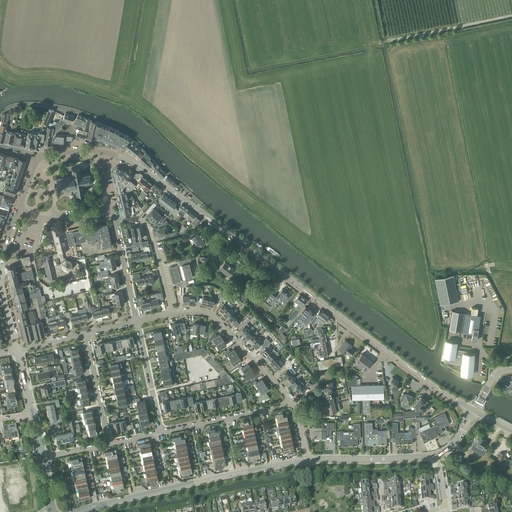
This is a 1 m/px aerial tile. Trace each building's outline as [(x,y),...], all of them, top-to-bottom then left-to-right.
[(51,123),(49,123),(53,111),(48,109),(46,116),(44,115),(43,118),(45,119),(43,124),(47,125),(50,126),(51,123)] [(8,122),(9,113),(7,113),(2,114),(1,121),(1,125),(0,126),(0,141),(1,141),(1,142),(3,142),(7,122),(8,122)] [(61,126),(63,128),(64,124),(69,125),(72,122),(74,116),(65,113),(64,116),(62,115),(58,123),(59,123),(62,125),(61,126)] [(91,123),(91,120),(78,114),(78,115),(71,125),(73,129),(76,127),(74,136),(76,136),(85,139),(87,131),(84,130),(84,128),(89,130),(91,123)] [(100,138),(103,124),(99,122),(91,120),(91,123),(89,130),(87,137),(95,139),(98,140),(99,137),(100,138)] [(58,123),(56,123),(53,121),(52,125),(54,126),(53,128),(51,134),(53,136),(53,137),(53,143),(54,143),(64,143),(64,140),(72,141),(74,136),(76,127),(73,129),(71,125),(64,129),(63,128),(61,126),(62,125),(59,123),(58,123)] [(12,144),(15,127),(16,125),(12,124),(12,126),(10,132),(6,131),(4,142),(12,144)] [(123,147),(130,138),(117,130),(107,126),(103,124),(100,138),(99,137),(98,140),(108,144),(117,148),(119,145),(123,148),(123,147)] [(51,134),(53,128),(47,127),(45,134),(43,134),(43,140),(42,144),(50,145),(50,144),(54,144),(54,143),(53,143),(53,137),(53,136),(51,134)] [(25,147),(28,133),(25,132),(25,131),(21,130),(20,133),(15,132),(12,144),(25,147)] [(43,140),(43,134),(41,134),(42,133),(37,132),(37,134),(28,133),(25,147),(25,146),(39,149),(40,140),(43,140)] [(142,148),(140,150),(131,143),(134,141),(131,139),(130,138),(123,147),(135,157),(138,159),(145,152),(142,148)] [(138,159),(142,163),(149,155),(145,152),(138,159)] [(9,170),(13,157),(7,155),(6,160),(3,169),(6,169),(9,170)] [(154,162),(149,155),(142,163),(149,168),(151,166),(154,162)] [(14,172),(18,158),(13,157),(9,170),(11,165),(13,166),(11,171),(14,172)] [(17,187),(25,161),(19,158),(18,158),(14,172),(13,174),(12,174),(12,175),(11,177),(7,176),(5,182),(5,183),(17,187)] [(155,162),(151,166),(159,173),(159,174),(159,175),(161,178),(166,173),(155,162)] [(79,168),(80,167),(79,166),(79,167),(72,168),(71,168),(72,169),(72,172),(69,172),(69,175),(67,176),(67,175),(66,175),(66,176),(63,176),(63,175),(63,176),(60,177),(60,176),(59,176),(60,177),(56,178),(55,177),(55,178),(55,179),(54,179),(54,180),(55,180),(55,181),(54,181),(55,188),(56,187),(56,190),(56,191),(57,191),(59,190),(59,191),(60,191),(59,190),(62,190),(62,191),(62,190),(65,189),(65,190),(66,190),(66,189),(68,189),(69,190),(69,189),(72,188),(72,189),(73,192),(76,192),(76,193),(76,194),(77,193),(83,192),(84,192),(85,192),(84,191),(83,189),(84,188),(86,187),(86,185),(87,185),(87,183),(88,182),(88,183),(88,182),(91,182),(92,182),(92,181),(93,179),(94,179),(94,178),(93,178),(93,175),(94,175),(93,174),(92,175),(90,173),(90,172),(89,173),(87,174),(87,173),(86,173),(86,174),(84,175),(84,174),(83,174),(83,175),(81,175),(80,171),(81,171),(81,170),(80,170),(79,168)] [(125,170),(125,169),(116,166),(111,171),(114,184),(115,184),(117,192),(123,191),(123,186),(129,179),(132,176),(125,170)] [(130,189),(141,175),(140,174),(136,174),(134,177),(132,175),(132,176),(129,179),(123,186),(123,191),(130,189)] [(147,180),(142,176),(141,175),(130,189),(132,189),(134,186),(136,188),(139,185),(141,186),(147,180)] [(174,188),(177,184),(167,176),(163,180),(174,188)] [(146,192),(152,184),(147,180),(141,186),(144,189),(139,195),(143,199),(147,193),(146,192)] [(16,188),(17,187),(5,183),(5,182),(4,186),(4,187),(5,187),(4,189),(4,191),(14,195),(14,194),(15,193),(15,192),(16,190),(16,189),(17,188),(16,188)] [(160,193),(162,190),(154,184),(151,189),(149,191),(153,193),(154,191),(157,193),(154,196),(158,199),(161,195),(160,193)] [(118,200),(131,197),(130,189),(123,191),(117,192),(116,192),(118,200)] [(163,204),(168,197),(164,193),(158,200),(163,204)] [(0,216),(5,218),(8,211),(7,210),(8,206),(9,206),(13,198),(3,195),(0,194),(0,216)] [(138,204),(138,203),(132,197),(131,197),(118,200),(119,208),(138,204)] [(167,207),(173,200),(168,197),(163,204),(167,207)] [(171,211),(175,207),(177,204),(173,200),(167,207),(171,211)] [(150,221),(158,212),(153,208),(156,205),(154,203),(149,207),(147,210),(149,212),(146,215),(148,217),(148,218),(150,221)] [(137,212),(140,209),(138,204),(119,208),(121,216),(131,213),(137,212)] [(183,217),(189,209),(182,204),(178,209),(175,207),(171,211),(170,213),(175,216),(177,212),(183,217)] [(193,222),(196,217),(195,216),(196,215),(189,209),(183,217),(184,218),(185,217),(187,218),(188,218),(193,222)] [(161,223),(167,216),(165,213),(162,216),(158,212),(150,221),(152,223),(153,222),(155,224),(158,221),(161,223)] [(196,217),(193,222),(191,223),(196,227),(201,220),(196,217)] [(98,249),(112,245),(107,223),(93,227),(93,226),(98,249)] [(157,231),(155,231),(156,235),(158,235),(158,236),(164,234),(165,238),(170,236),(169,232),(168,233),(166,226),(165,227),(164,223),(158,225),(159,228),(156,229),(157,231)] [(89,226),(89,225),(85,226),(85,227),(86,226),(86,228),(80,229),(79,228),(80,228),(80,227),(75,228),(75,229),(75,230),(72,231),(75,243),(80,242),(83,252),(98,249),(93,226),(90,227),(89,226)] [(134,245),(130,227),(130,226),(124,227),(126,237),(130,236),(131,242),(125,243),(126,247),(132,246),(134,245)] [(140,246),(139,241),(135,242),(134,237),(138,236),(136,227),(136,226),(130,227),(134,245),(136,245),(136,247),(140,246)] [(144,236),(144,235),(142,226),(136,227),(138,236),(139,241),(140,246),(149,245),(148,241),(142,242),(140,237),(144,236)] [(182,234),(187,228),(183,226),(178,231),(182,234)] [(63,233),(59,234),(57,227),(52,229),(55,240),(53,240),(54,243),(55,242),(58,253),(52,254),(42,256),(47,279),(57,277),(56,274),(62,269),(68,272),(73,267),(71,260),(65,258),(63,258),(62,251),(67,250),(65,240),(66,240),(65,237),(64,238),(63,233)] [(75,243),(72,231),(71,231),(71,230),(70,230),(69,231),(68,231),(67,231),(67,232),(66,232),(65,232),(68,245),(75,243)] [(205,241),(198,232),(191,237),(197,246),(198,246),(200,249),(203,246),(203,245),(206,243),(206,242),(205,241)] [(151,254),(150,252),(149,246),(143,247),(144,252),(139,253),(141,260),(149,258),(148,255),(151,254)] [(132,262),(141,260),(139,253),(131,254),(131,253),(128,253),(129,256),(131,256),(132,262)] [(114,255),(104,257),(104,254),(97,256),(98,259),(103,258),(104,261),(99,262),(100,265),(115,261),(114,255)] [(23,265),(31,263),(29,255),(21,257),(23,265)] [(179,261),(180,265),(169,268),(173,283),(177,282),(178,286),(187,287),(186,286),(185,280),(190,279),(189,277),(193,276),(192,273),(194,273),(190,258),(179,261)] [(108,273),(107,269),(116,267),(115,261),(100,265),(100,268),(105,267),(106,270),(101,271),(102,274),(108,273)] [(229,276),(235,268),(225,261),(219,268),(229,276)] [(20,272),(19,265),(14,267),(13,265),(7,267),(9,275),(20,272)] [(9,275),(11,284),(30,280),(34,279),(32,269),(20,272),(9,275)] [(106,282),(119,279),(118,273),(110,275),(109,276),(108,273),(102,274),(102,277),(108,276),(108,279),(105,280),(106,282)] [(144,277),(140,277),(139,273),(133,274),(134,280),(136,280),(138,286),(146,284),(144,277)] [(153,276),(155,275),(155,273),(152,273),(153,275),(144,277),(146,284),(154,282),(153,276)] [(230,285),(236,277),(233,275),(227,282),(230,285)] [(440,305),(458,301),(453,275),(434,279),(440,305)] [(36,287),(35,283),(31,284),(30,280),(11,284),(13,292),(31,288),(36,287)] [(32,293),(31,288),(13,292),(15,301),(37,296),(36,293),(32,293)] [(270,304),(275,298),(281,302),(282,301),(284,302),(290,295),(282,289),(277,296),(270,291),(264,299),(270,304)] [(461,294),(458,294),(458,299),(467,299),(467,291),(461,291),(461,294)] [(112,300),(123,298),(122,292),(114,293),(115,297),(112,297),(112,300)] [(209,297),(209,295),(206,294),(206,297),(203,296),(201,304),(207,305),(209,297)] [(292,304),(296,307),(296,308),(293,313),(292,312),(288,317),(291,319),(299,310),(301,307),(303,305),(307,300),(299,294),(293,302),(294,302),(292,304)] [(46,317),(42,303),(43,303),(41,295),(37,296),(15,301),(24,340),(45,335),(41,320),(44,319),(44,318),(46,317)] [(119,305),(124,304),(123,298),(112,300),(113,303),(116,302),(117,305),(116,305),(117,312),(120,311),(119,305)] [(151,308),(159,306),(158,299),(149,300),(151,308)] [(143,310),(151,308),(149,300),(141,302),(141,301),(138,301),(139,304),(141,304),(143,310)] [(88,307),(87,301),(84,302),(85,308),(77,310),(78,314),(80,321),(88,319),(87,314),(90,313),(88,307)] [(229,306),(227,304),(225,302),(218,308),(222,313),(229,306)] [(232,312),(230,310),(231,309),(231,308),(233,306),(231,304),(229,306),(222,313),(227,317),(232,312)] [(112,313),(117,312),(116,305),(100,309),(102,316),(110,314),(109,311),(112,310),(112,313)] [(100,309),(100,307),(94,309),(93,306),(88,307),(90,313),(92,312),(94,318),(102,316),(100,309)] [(299,323),(310,309),(305,306),(297,317),(298,317),(297,319),(297,320),(298,322),(300,323),(299,323)] [(231,322),(238,314),(236,312),(237,310),(235,309),(232,312),(227,317),(231,322)] [(306,324),(314,313),(310,309),(299,323),(300,323),(301,324),(303,324),(304,325),(305,323),(306,324)] [(319,322),(325,313),(320,309),(316,315),(318,317),(316,320),(319,322)] [(462,332),(465,313),(451,311),(448,330),(462,332)] [(65,319),(68,318),(66,312),(63,313),(64,315),(60,316),(59,318),(56,319),(58,326),(66,324),(65,319)] [(78,314),(70,316),(69,312),(66,312),(68,318),(70,318),(72,323),(80,321),(78,314)] [(273,318),(265,312),(262,316),(270,322),(273,318)] [(323,324),(325,322),(329,316),(325,313),(319,322),(317,325),(320,326),(321,326),(322,324),(323,325),(323,324)] [(480,315),(465,313),(462,332),(462,333),(472,335),(471,339),(476,340),(478,329),(480,315)] [(240,321),(238,319),(240,316),(238,314),(231,322),(235,326),(240,321)] [(56,319),(55,315),(52,316),(52,317),(47,318),(47,317),(46,317),(44,318),(44,319),(45,319),(45,323),(48,323),(50,328),(58,326),(56,319)] [(243,335),(249,330),(246,328),(249,325),(247,323),(250,320),(248,318),(244,322),(246,324),(239,330),(243,335)] [(180,334),(179,331),(178,323),(172,324),(173,332),(177,331),(177,334),(180,334)] [(198,335),(198,332),(199,324),(193,323),(193,326),(190,326),(190,334),(198,335)] [(204,331),(205,325),(199,324),(198,332),(204,333),(204,336),(207,337),(207,331),(204,331)] [(321,326),(320,326),(316,327),(318,334),(320,342),(327,340),(325,329),(322,330),(321,329),(321,326)] [(253,334),(250,332),(254,328),(252,327),(249,330),(243,335),(247,339),(253,334)] [(251,344),(258,337),(256,335),(258,333),(257,332),(256,331),(253,334),(247,339),(251,344)] [(216,344),(222,339),(219,334),(217,336),(214,332),(208,339),(210,341),(211,341),(214,345),(216,344)] [(256,348),(262,342),(264,344),(269,339),(267,337),(263,341),(259,337),(258,337),(251,344),(256,348)] [(216,344),(220,349),(226,344),(222,339),(216,344)] [(351,346),(352,344),(345,339),(339,347),(346,353),(347,351),(351,354),(355,349),(351,346)] [(318,350),(319,356),(330,353),(327,340),(320,342),(322,349),(318,350)] [(472,375),(473,355),(463,354),(464,351),(455,350),(456,343),(446,341),(443,356),(446,356),(445,362),(462,364),(461,374),(472,375)] [(99,351),(105,350),(103,343),(97,344),(98,349),(95,350),(97,356),(100,356),(99,351)] [(64,351),(69,350),(70,356),(73,356),(79,354),(79,352),(79,348),(78,348),(70,350),(69,347),(63,348),(64,351)] [(264,357),(269,352),(265,347),(260,352),(264,357)] [(233,349),(230,351),(229,349),(223,353),(226,357),(228,356),(230,359),(237,354),(233,349)] [(268,361),(276,354),(273,352),(275,350),(273,349),(269,352),(264,357),(268,361)] [(278,361),(275,358),(281,353),(279,351),(276,354),(268,361),(272,366),(278,361)] [(57,356),(54,356),(53,354),(44,356),(46,364),(47,363),(54,362),(55,363),(58,362),(57,356)] [(240,360),(240,359),(237,354),(230,359),(228,360),(230,363),(232,361),(234,363),(232,364),(234,367),(241,362),(240,360)] [(365,370),(372,361),(362,354),(355,362),(355,365),(361,370),(363,368),(365,370)] [(47,367),(47,363),(46,364),(44,356),(35,358),(36,366),(44,364),(45,367),(47,367)] [(322,369),(343,365),(341,356),(320,360),(322,369)] [(112,371),(119,369),(118,363),(122,362),(121,359),(119,360),(115,361),(116,364),(110,365),(112,371)] [(284,363),(281,361),(279,359),(278,361),(272,366),(274,367),(274,369),(275,370),(277,370),(283,364),(284,363)] [(293,372),(288,367),(292,364),(290,362),(285,366),(287,368),(286,370),(281,375),(283,377),(282,378),(284,379),(285,379),(293,372)] [(11,367),(8,367),(7,364),(0,365),(0,374),(3,374),(5,374),(12,373),(11,370),(12,370),(11,367)] [(244,373),(251,369),(248,364),(241,368),(244,373)] [(120,370),(121,371),(124,371),(123,368),(119,369),(112,371),(113,377),(121,375),(120,370)] [(252,375),(254,374),(251,369),(244,373),(248,378),(247,379),(248,382),(254,378),(252,375)] [(38,373),(39,381),(50,379),(48,371),(38,373)] [(294,378),(292,376),(295,372),(294,371),(293,372),(285,379),(289,383),(294,378)] [(174,375),(173,372),(162,374),(164,380),(174,377),(174,378),(175,377),(175,375),(174,375)] [(124,380),(123,377),(125,376),(125,374),(121,375),(113,377),(114,382),(124,380)] [(229,378),(226,375),(225,374),(222,377),(220,379),(221,384),(232,382),(229,378)] [(293,388),(301,381),(298,378),(300,377),(298,375),(294,378),(289,383),(291,385),(291,386),(292,388),(293,388)] [(85,379),(82,380),(81,380),(81,377),(73,379),(73,382),(76,381),(77,387),(86,385),(86,383),(86,380),(85,380),(85,379)] [(175,382),(174,378),(174,377),(164,380),(165,386),(171,384),(172,385),(177,384),(176,382),(175,382)] [(396,384),(398,381),(392,377),(388,383),(391,385),(389,388),(395,392),(399,387),(396,384)] [(126,386),(125,383),(126,382),(127,383),(129,382),(128,379),(124,380),(114,382),(116,388),(126,386)] [(258,388),(265,384),(261,379),(257,382),(255,380),(250,383),(251,386),(255,383),(258,388)] [(352,399),(362,399),(369,399),(384,399),(383,385),(357,385),(357,379),(348,379),(349,386),(352,386),(352,399)] [(306,388),(310,385),(307,383),(305,385),(301,381),(293,388),(297,392),(304,386),(306,388)] [(332,391),(331,385),(333,384),(332,381),(326,383),(327,385),(323,386),(324,392),(332,391)] [(265,391),(268,389),(265,384),(258,388),(261,393),(258,396),(259,398),(258,398),(259,401),(264,398),(265,399),(269,397),(265,391)] [(51,393),(50,389),(51,389),(50,385),(41,387),(42,395),(51,393)] [(117,394),(124,392),(124,389),(128,388),(127,386),(126,386),(116,388),(117,394)] [(234,393),(233,389),(228,390),(230,402),(236,401),(234,393)] [(230,402),(228,390),(222,392),(222,393),(222,396),(224,403),(230,402)] [(118,400),(126,398),(125,395),(129,394),(128,392),(124,392),(117,394),(118,400)] [(406,394),(406,395),(403,393),(400,400),(403,401),(400,405),(407,408),(412,397),(412,396),(410,395),(409,395),(406,394)] [(15,403),(17,403),(17,402),(17,399),(16,399),(16,397),(6,398),(8,407),(15,406),(15,403)] [(126,398),(118,400),(119,406),(127,405),(126,401),(130,400),(130,397),(126,398)] [(424,404),(426,401),(425,401),(425,400),(422,397),(421,398),(420,397),(418,400),(417,399),(414,403),(414,405),(415,411),(419,410),(420,409),(423,412),(423,411),(425,412),(428,409),(426,407),(427,406),(424,404)] [(52,403),(46,404),(49,421),(56,420),(56,423),(65,421),(63,414),(56,415),(55,407),(60,406),(58,399),(51,400),(52,403)] [(138,408),(146,406),(144,400),(137,402),(137,405),(134,406),(135,409),(138,408)] [(335,403),(327,405),(329,413),(336,411),(335,403)] [(91,410),(84,412),(83,409),(77,410),(78,413),(83,412),(84,418),(93,416),(92,414),(93,414),(92,411),(91,410)] [(139,420),(148,418),(147,412),(139,414),(137,414),(139,420)] [(287,415),(283,416),(282,413),(274,415),(275,418),(277,418),(278,422),(288,420),(287,415)] [(435,417),(436,419),(433,421),(434,425),(430,427),(435,437),(439,436),(438,434),(443,432),(442,432),(440,428),(446,425),(446,424),(448,423),(449,424),(444,413),(435,417)] [(128,421),(128,418),(127,415),(124,415),(124,417),(118,418),(119,421),(121,428),(122,429),(124,428),(124,427),(126,427),(125,421),(128,421)] [(148,419),(148,418),(139,420),(140,426),(139,426),(139,429),(145,428),(144,425),(149,424),(149,422),(150,422),(150,419),(148,419)] [(73,433),(76,432),(73,419),(70,420),(72,431),(64,433),(66,441),(74,439),(73,433)] [(243,429),(253,427),(252,423),(249,423),(248,420),(240,422),(241,426),(242,425),(243,429)] [(118,429),(121,428),(119,421),(110,422),(112,428),(114,428),(114,430),(116,429),(116,430),(118,430),(118,429)] [(377,433),(372,433),(372,422),(365,423),(366,445),(378,444),(377,433)] [(334,429),(334,423),(326,423),(326,427),(321,427),(321,439),(326,439),(326,437),(330,437),(330,429),(334,429)] [(357,437),(360,437),(359,423),(353,423),(353,434),(348,434),(349,445),(357,445),(357,437)] [(403,432),(397,433),(397,423),(391,423),(392,436),(395,436),(395,444),(404,443),(403,432)] [(18,432),(17,432),(16,425),(10,426),(12,440),(19,439),(19,437),(19,436),(18,432)] [(316,426),(316,425),(315,425),(313,425),(313,427),(309,427),(310,427),(310,431),(310,437),(314,437),(314,439),(321,439),(321,427),(315,427),(315,426),(316,426)] [(5,441),(12,440),(10,426),(3,427),(5,434),(4,434),(4,439),(4,440),(5,441)] [(403,432),(404,443),(412,443),(412,435),(415,435),(415,428),(412,429),(412,427),(409,427),(409,432),(403,432)] [(428,440),(435,437),(430,427),(419,432),(423,441),(428,439),(428,440)] [(218,430),(215,431),(214,428),(206,430),(207,433),(208,433),(209,437),(219,435),(218,430)] [(386,436),(389,436),(389,429),(385,430),(377,430),(377,433),(378,444),(386,444),(386,436)] [(66,441),(64,433),(56,435),(55,430),(52,430),(53,440),(54,439),(55,439),(56,438),(57,443),(66,441)] [(348,434),(340,435),(340,431),(336,431),(336,438),(340,438),(340,446),(349,445),(348,434)] [(175,444),(185,442),(184,438),(181,438),(180,435),(172,437),(173,440),(174,440),(175,444)] [(484,440),(484,439),(477,435),(471,448),(483,455),(486,449),(483,448),(487,442),(484,440)] [(141,451),(151,449),(149,442),(146,443),(138,444),(139,448),(140,447),(141,451)] [(290,450),(294,449),(293,445),(283,447),(284,451),(282,452),(283,455),(291,453),(290,450)] [(107,459),(117,457),(115,449),(111,450),(104,452),(105,455),(106,455),(107,459)] [(249,454),(249,455),(250,459),(248,459),(249,462),(257,461),(256,458),(260,457),(259,452),(249,454)] [(502,463),(505,455),(499,453),(496,461),(502,463)] [(83,464),(82,460),(81,457),(78,458),(77,458),(70,459),(70,460),(70,463),(71,463),(71,467),(73,467),(83,464)] [(222,465),(226,464),(225,460),(213,463),(214,467),(215,470),(223,468),(222,465)] [(180,475),(180,474),(181,477),(188,476),(189,476),(188,472),(192,472),(191,467),(179,470),(180,475)] [(145,477),(146,481),(147,485),(154,483),(158,482),(157,475),(145,477)] [(120,487),(123,487),(123,482),(113,484),(113,488),(112,489),(113,492),(120,491),(121,491),(120,487)] [(89,494),(88,490),(78,492),(79,496),(78,496),(78,500),(86,498),(87,498),(90,497),(89,494)] [(298,500),(295,498),(294,496),(288,497),(290,506),(296,504),(296,503),(298,500)] [(258,504),(260,511),(262,511),(263,511),(266,511),(264,502),(258,504)] [(497,506),(497,503),(491,503),(491,506),(485,507),(485,510),(489,510),(488,511),(493,511),(498,511),(497,506)]
